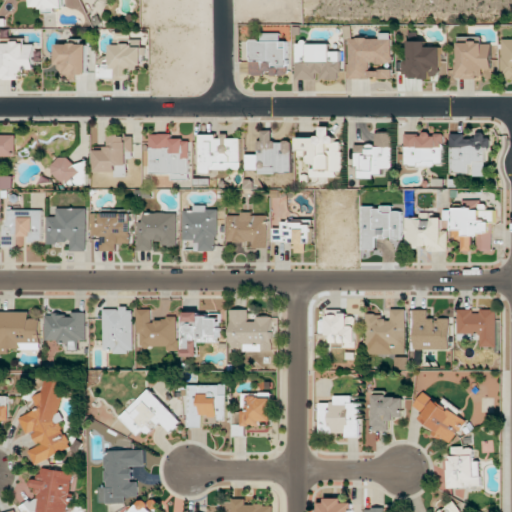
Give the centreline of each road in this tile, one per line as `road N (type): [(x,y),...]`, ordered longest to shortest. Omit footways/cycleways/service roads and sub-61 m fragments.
road 1 (residential): [(0,107),(511,106)]
road 2 (residential): [(511,282),(0,281)]
road 3 (residential): [(298,511),(297,282)]
road 4 (residential): [(189,470),(409,472)]
